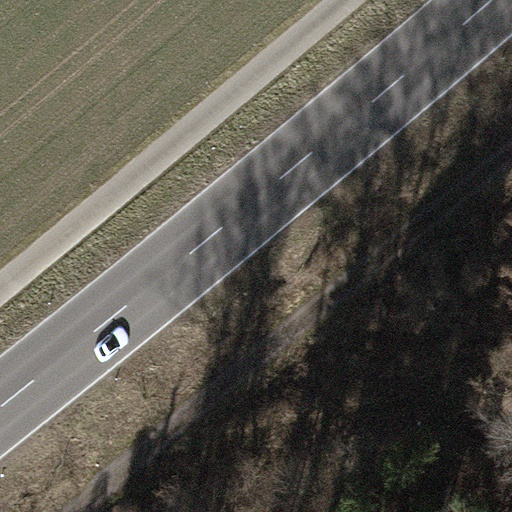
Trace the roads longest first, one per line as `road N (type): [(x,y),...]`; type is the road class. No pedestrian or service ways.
road 1 (primary): [(497,0),(0,386)]
road 2 (track): [(511,243),(152,511)]
